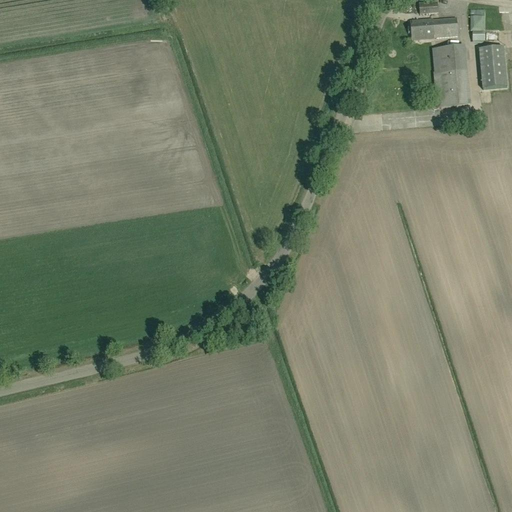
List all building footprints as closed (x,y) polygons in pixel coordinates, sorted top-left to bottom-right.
[(420,17),(438,16),(437,5),(419,6),(420,17)] [(473,42),(485,43),(485,11),(470,11),(470,33),(473,33),(473,42)] [(458,37),(456,19),(433,21),(432,21),(410,23),(412,42),(434,40),(458,37)] [(437,109),(464,107),(459,47),(433,50),(435,76),(434,76),(437,109)] [(483,91),(507,89),(503,48),(479,50),(483,91)]
